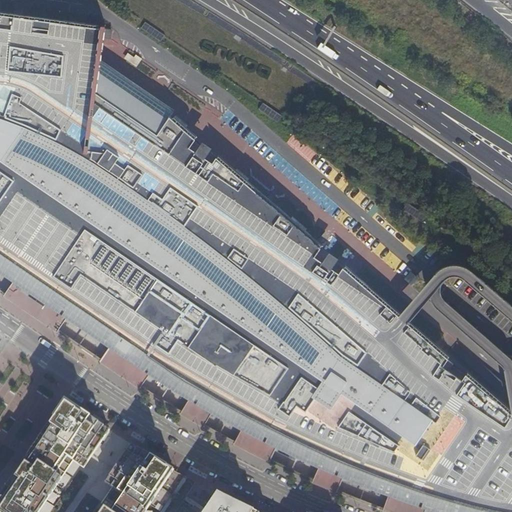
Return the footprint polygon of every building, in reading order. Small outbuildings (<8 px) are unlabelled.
[(0,272),(13,282),(30,293),(39,279),(46,284),(53,288),(44,302),(46,303),(53,293),(74,307),(67,318),(110,347),(123,356),(130,345),(150,358),(143,369),(150,374),(190,399),(213,413),(243,429),(251,414),(276,427),(269,447),(278,447),(320,467),(332,472),(345,477),(384,492),(390,495),(402,499),(405,500),(407,493),(409,487),(412,488),(431,494),(427,507),(428,508),(442,511),(511,511),(511,412),(511,413),(506,407),(497,400),(491,394),(481,385),(476,381),(467,374),(461,381),(443,365),(449,358),(440,351),(431,343),(417,330),(379,298),(343,267),(340,271),(331,281),(309,262),(316,254),(321,248),(316,244),(233,172),(216,157),(214,159),(204,171),(183,153),(191,143),(195,139),(193,138),(182,128),(169,117),(173,112),(99,62),(100,25),(53,20),(0,13),(0,272)] [(160,42),(164,36),(144,22),(140,28),(160,42)] [(282,116),(262,103),(258,109),(278,122),(282,116)] [(216,157),(195,139),(191,143),(183,153),(204,171),(214,159),(216,157)] [(426,216),(407,203),(404,209),(422,222),(426,216)] [(328,227),(332,216),(323,213),(319,224),(328,227)] [(343,267),(321,248),(316,254),(309,262),(331,281),(340,271),(343,267)] [(449,319),(485,350),(495,358),(498,361),(503,364),(508,366),(511,366),(511,304),(488,284),(480,278),(473,271),(464,266),(462,265),(455,264),(447,266),(443,267),(438,271),(433,277),(430,284),(429,290),(431,298),(435,306),(441,311),(449,319)] [(13,282),(4,295),(3,297),(26,312),(57,333),(58,331),(67,318),(74,307),(53,293),(46,303),(44,302),(53,288),(46,284),(39,279),(30,293),(13,282)] [(482,375),(487,368),(458,342),(451,349),(482,375)] [(100,362),(141,389),(150,374),(143,369),(150,358),(130,345),(123,356),(110,347),(100,362)] [(467,374),(449,358),(443,365),(461,381),(467,374)] [(497,388),(503,381),(487,368),(482,375),(497,388)] [(181,414),(204,428),(213,413),(190,399),(181,414)] [(109,430),(66,401),(0,498),(0,511),(39,511),(78,455),(88,462),(109,430)] [(243,429),(269,447),(276,427),(251,414),(243,429)] [(0,452),(14,432),(0,422),(0,452)] [(270,463),(278,447),(269,447),(243,429),(235,444),(249,452),(270,463)] [(174,470),(132,445),(110,476),(117,481),(113,488),(96,511),(146,511),(158,494),(168,501),(185,477),(174,471),(174,470)] [(323,487),(338,494),(345,477),(332,472),(320,467),(313,483),(318,485),(321,486),(323,487)] [(426,511),(428,508),(427,507),(431,494),(412,488),(409,487),(407,493),(405,500),(402,499),(390,495),(384,511),(385,511),(426,511)] [(253,511),(244,507),(218,495),(217,495),(205,511),(253,511)]
